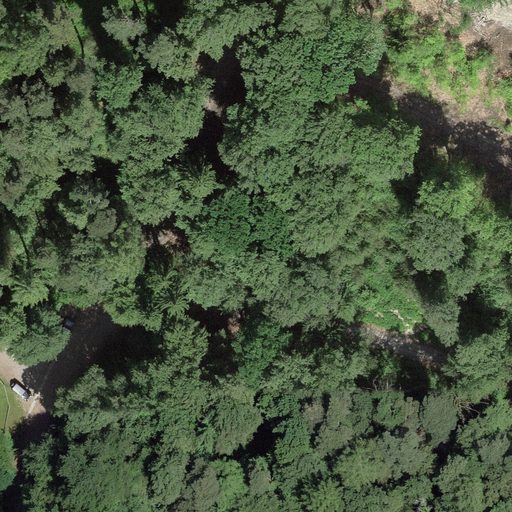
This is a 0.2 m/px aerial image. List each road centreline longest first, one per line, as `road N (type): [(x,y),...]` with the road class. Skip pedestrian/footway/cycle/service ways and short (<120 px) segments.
road 1 (track): [(247,0),(110,296),(31,366)]
road 2 (track): [(110,296),(327,329),(511,380)]
road 3 (track): [(19,511),(31,366),(0,343)]
